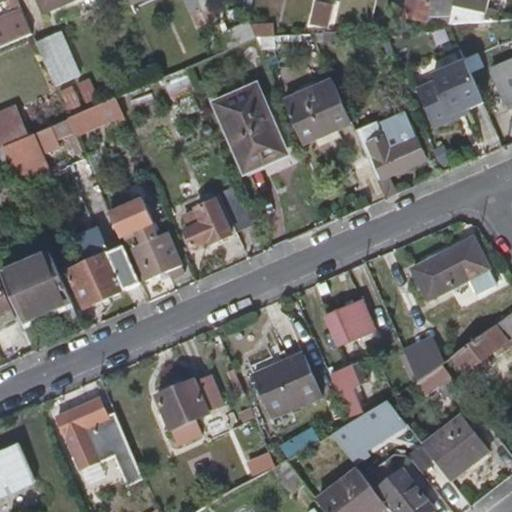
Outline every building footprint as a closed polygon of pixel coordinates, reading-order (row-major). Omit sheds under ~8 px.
[(22,7),(18,0),(11,0),(8,2),(12,12),(22,7)] [(38,0),(46,15),(81,0),(38,0)] [(207,0),(185,0),(199,30),(217,22),(207,0)] [(250,24),(255,0),(250,0),(240,2),(250,24)] [(452,27),(456,0),(433,0),(432,6),(428,25),(423,24),(422,29),(427,29),(452,27)] [(490,0),(456,0),(452,27),(485,25),(488,12),(490,0)] [(428,25),(432,6),(411,2),(407,21),(423,24),(428,25)] [(335,8),(316,3),(310,27),(330,31),(335,8)] [(488,12),(485,25),(496,24),(499,15),(488,12)] [(35,37),(27,18),(10,26),(19,44),(35,37)] [(383,20),(375,19),(374,28),(381,29),(383,20)] [(511,23),(499,24),(500,37),(511,35),(511,23)] [(252,30),(251,25),(224,37),(230,52),(257,40),(252,30)] [(252,30),(257,40),(275,39),(275,29),(252,30)] [(61,30),(37,41),(56,85),(81,74),(61,30)] [(497,30),(481,32),(482,47),(498,45),(497,30)] [(349,34),(317,36),(321,46),(350,43),(349,34)] [(275,39),(257,40),(263,53),(276,52),(276,39),(275,39)] [(470,112),(486,105),(467,63),(435,77),(438,84),(420,92),(436,131),(456,123),(454,119),(470,112)] [(511,66),(494,75),(508,106),(511,103),(511,66)] [(202,94),(191,69),(167,79),(175,99),(177,98),(179,103),(183,102),(189,118),(204,111),(197,95),(202,94)] [(62,94),(75,120),(104,107),(93,82),(62,94)] [(286,106),(304,148),(355,125),(337,83),(286,106)] [(259,87),(218,105),(248,173),(270,163),(268,158),(286,150),(259,87)] [(77,134),(123,112),(118,101),(104,107),(75,120),(71,121),(77,134)] [(0,134),(6,150),(29,140),(17,111),(3,117),(5,121),(0,124),(0,134)] [(472,116),(470,112),(454,119),(456,123),(472,116)] [(71,121),(54,129),(61,144),(78,137),(77,134),(71,121)] [(218,134),(214,123),(206,126),(210,136),(218,134)] [(390,200),(399,196),(392,178),(427,162),(415,133),(412,135),(399,140),(403,151),(392,156),(382,132),(378,125),(358,134),(387,201),(390,200)] [(395,132),(393,127),(382,132),(392,156),(403,151),(399,140),(412,135),(408,126),(395,132)] [(6,150),(13,164),(14,167),(15,170),(21,167),(63,149),(61,144),(54,129),(43,133),(29,140),(6,150)] [(0,172),(14,167),(13,164),(6,150),(0,152),(0,172)] [(101,151),(87,158),(96,178),(110,172),(101,151)] [(21,167),(15,170),(21,183),(27,180),(21,167)] [(213,247),(259,226),(243,189),(216,201),(218,206),(186,219),(191,230),(186,232),(194,251),(211,244),(213,247)] [(118,228),(130,256),(134,254),(148,286),(167,277),(170,285),(184,279),(181,271),(168,240),(160,243),(149,215),(143,202),(112,215),(118,228)] [(478,244),(419,269),(428,294),(452,284),(455,290),(491,274),(478,244)] [(4,278),(25,325),(73,304),(52,256),(4,278)] [(86,311),(143,287),(130,257),(114,265),(110,258),(71,275),(86,311)] [(0,328),(16,322),(3,288),(0,288),(0,328)] [(375,334),(362,306),(328,321),(341,350),(375,334)] [(511,320),(494,333),(502,346),(511,339),(511,320)] [(502,350),(490,332),(441,368),(449,378),(459,371),(464,377),(502,350)] [(417,385),(441,368),(430,341),(403,353),(417,385)] [(322,403),(304,362),(254,383),(273,423),(322,403)] [(360,387),(369,383),(363,367),(335,380),(349,410),(365,402),(360,387)] [(449,378),(441,368),(417,385),(426,396),(437,388),(445,398),(458,389),(449,378)] [(244,397),(234,374),(228,377),(238,399),(244,397)] [(213,380),(196,387),(205,404),(188,411),(194,424),(209,417),(208,413),(224,407),(213,380)] [(205,404),(196,387),(194,383),(157,400),(172,434),(194,424),(188,411),(205,404)] [(106,418),(97,401),(56,418),(79,471),(99,461),(90,439),(85,426),(95,422),(106,418)] [(389,402),(350,425),(333,436),(354,463),(364,455),(354,442),(376,428),(382,439),(395,431),(388,421),(398,415),(389,402)] [(255,420),(251,411),(238,416),(242,426),(255,420)] [(423,446),(451,482),(489,452),(462,417),(423,446)] [(95,422),(85,426),(90,439),(101,434),(95,422)] [(134,459),(121,427),(105,434),(120,465),(134,459)] [(322,442),(314,429),(282,448),(289,461),(295,458),(322,442)] [(21,446),(0,455),(0,499),(37,482),(21,446)] [(419,449),(411,456),(426,476),(436,470),(419,449)] [(289,461),(288,462),(303,481),(304,483),(311,478),(295,458),(289,461)] [(288,462),(276,469),(275,470),(291,490),(303,481),(288,462)] [(320,503),(326,511),(371,511),(384,502),(381,498),(372,487),(361,473),(320,503)] [(372,487),(381,498),(383,497),(395,511),(433,511),(408,478),(393,489),(383,478),(372,487)]
